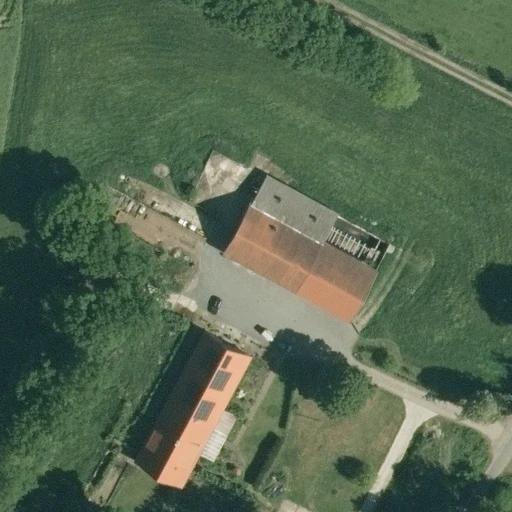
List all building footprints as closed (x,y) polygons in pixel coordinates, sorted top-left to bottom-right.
[(338,215),(266,176),(252,203),(323,241),(338,215)] [(323,241),(252,203),(226,250),(350,317),(376,270),(323,241)] [(206,330),(163,412),(207,435),(250,354),(206,330)] [(207,435),(163,412),(137,459),(181,482),(207,435)] [(116,447),(95,437),(68,494),(89,504),(116,447)]
